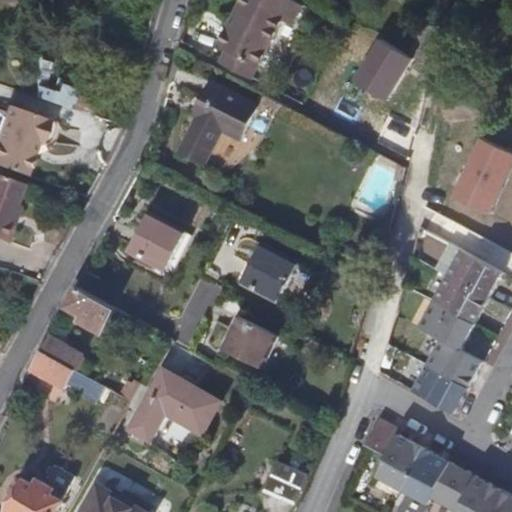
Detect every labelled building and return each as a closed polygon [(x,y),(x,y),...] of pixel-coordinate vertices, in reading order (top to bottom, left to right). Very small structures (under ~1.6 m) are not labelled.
[(301,5),(290,0),(240,0),(218,46),(225,49),(220,62),(254,79),(284,20),(293,24),(301,5)] [(384,102),(409,60),(378,41),(353,83),(384,102)] [(35,57),(35,69),(44,72),(46,73),(49,62),(37,58),(35,57)] [(35,98),(66,110),(74,89),(57,82),(54,93),(43,89),(44,72),(35,69),(35,98)] [(259,109),(211,84),(194,117),(199,119),(180,153),(205,166),(223,132),(242,142),(259,109)] [(89,119),(96,97),(74,89),(66,110),(89,119)] [(48,122),(5,106),(0,120),(0,166),(24,175),(35,144),(39,146),(44,144),(50,127),(48,122)] [(511,164),(511,154),(478,140),(452,199),(489,215),(511,164)] [(402,181),(405,167),(398,163),(394,177),(402,181)] [(21,183),(0,175),(0,239),(1,240),(14,204),(21,183)] [(6,242),(18,206),(14,204),(1,240),(6,242)] [(168,273),(186,236),(148,217),(130,253),(168,273)] [(192,239),(186,236),(168,273),(173,276),(192,239)] [(281,303),(299,265),(263,246),(244,285),(281,303)] [(462,252),(449,276),(491,299),(504,275),(462,252)] [(476,325),(491,299),(449,276),(435,302),(476,325)] [(101,333),(109,318),(114,309),(75,287),(64,306),(80,315),(77,321),(101,333)] [(420,329),(442,341),(462,351),(476,325),(435,302),(420,329)] [(127,328),(132,318),(114,309),(109,318),(127,328)] [(365,316),(353,313),(348,330),(360,333),(365,316)] [(277,339),(239,318),(222,349),(261,370),(277,339)] [(48,337),(40,351),(73,369),(79,373),(86,358),(48,337)] [(484,364),(462,351),(442,341),(428,365),(471,389),(484,364)] [(389,344),(381,363),(396,370),(404,350),(389,344)] [(64,385),(73,369),(40,351),(29,371),(63,389),(64,385)] [(79,373),(83,375),(90,361),(86,358),(79,373)] [(471,389),(428,365),(414,392),(457,415),(471,389)] [(64,385),(75,391),(83,375),(79,373),(73,369),(64,385)] [(219,402),(163,371),(130,430),(149,442),(165,413),(202,434),(219,402)] [(121,396),(131,402),(138,388),(134,385),(128,383),(121,396)] [(366,449),(378,455),(393,427),(382,421),(366,449)] [(393,427),(378,455),(387,460),(400,436),(402,432),(393,427)] [(376,479),(403,493),(427,451),(400,436),(387,460),(376,479)] [(453,464),(427,451),(403,493),(428,507),(432,501),(453,464)] [(271,478),(300,493),(307,476),(277,463),(271,478)] [(460,511),(479,479),(453,464),(432,501),(452,511),(460,511)] [(300,494),(300,493),(271,478),(270,479),(265,491),(295,505),(300,494)] [(50,494),(53,487),(38,479),(34,485),(26,481),(9,511),(10,511),(54,511),(61,501),(56,498),(50,494)] [(460,511),(493,511),(504,492),(479,479),(460,511)] [(143,511),(98,486),(82,511),(143,511)] [(58,492),(57,489),(53,487),(50,494),(56,498),(58,492)] [(511,511),(511,496),(504,492),(493,511),(511,511)]
